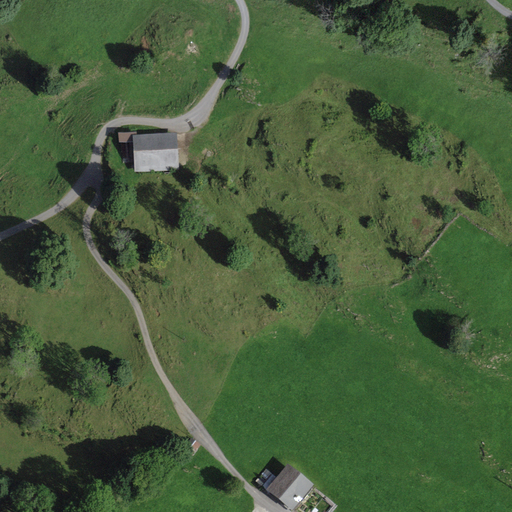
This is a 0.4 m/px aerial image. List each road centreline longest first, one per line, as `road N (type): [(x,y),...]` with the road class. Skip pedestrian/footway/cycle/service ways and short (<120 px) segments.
road 1 (track): [(280,511),(230,469),(170,390),(134,300),(96,254),(87,228),(101,189),(93,166)]
road 2 (unclassified): [(0,236),(72,195),(110,126),(176,122),(196,112),(240,45),(239,0)]
